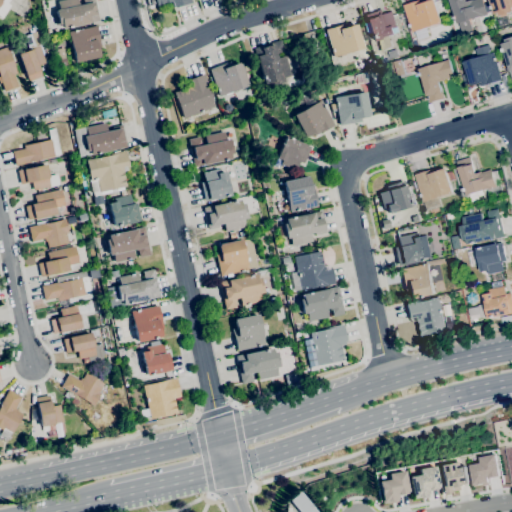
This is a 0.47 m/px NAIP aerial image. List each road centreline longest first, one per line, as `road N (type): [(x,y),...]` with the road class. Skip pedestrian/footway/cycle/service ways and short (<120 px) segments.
road 1 (tertiary): [(228,469),(125,0)]
road 2 (residential): [(387,380),(347,173),(365,159),(511,114)]
road 3 (residential): [(311,0),(233,23),(0,125)]
road 4 (secondary): [(228,469),(393,411),(511,382)]
road 5 (secondary): [(220,435),(0,487)]
road 6 (residential): [(0,222),(33,371)]
road 7 (secondary): [(511,350),(387,380)]
road 8 (secondary): [(109,497),(228,469)]
road 9 (secondary): [(336,397),(220,435)]
